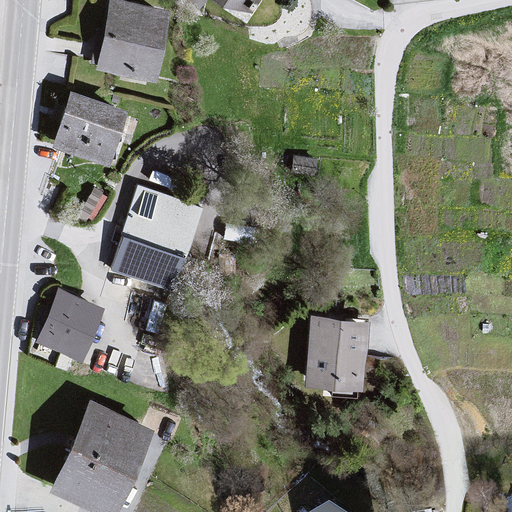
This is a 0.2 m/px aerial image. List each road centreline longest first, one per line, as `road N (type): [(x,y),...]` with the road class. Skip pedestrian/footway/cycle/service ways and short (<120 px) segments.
road 1 (residential): [(456,511),(458,465),(444,412),(415,369),(381,269),(385,72),(392,41),(415,19),(506,0)]
road 2 (secondary): [(0,222),(22,0)]
